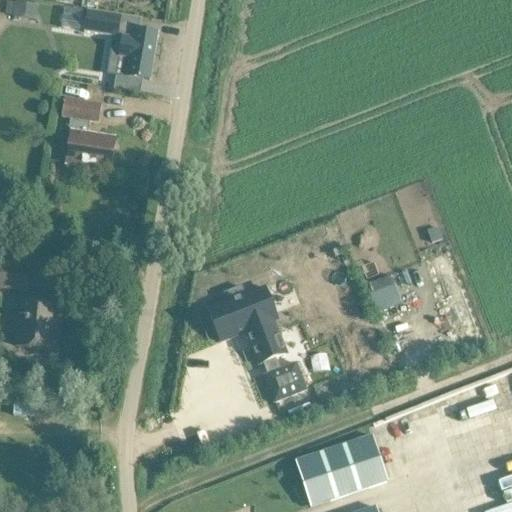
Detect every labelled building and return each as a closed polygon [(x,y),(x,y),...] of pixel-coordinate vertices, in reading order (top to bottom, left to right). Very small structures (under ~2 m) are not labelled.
[(38,7),(14,3),(12,18),(36,22),(38,7)] [(132,18),(112,15),(89,10),(85,32),(123,40),(119,59),(116,77),(149,82),(157,35),(130,30),(132,18)] [(82,78),(78,100),(117,107),(121,86),(82,78)] [(66,167),(110,173),(115,140),(88,135),(90,124),(99,125),(102,107),(64,101),(61,119),(70,121),(68,134),(71,134),(66,167)] [(28,268),(0,265),(0,288),(26,291),(28,268)] [(265,288),(207,309),(220,344),(246,336),(260,367),(263,365),(268,377),(264,376),(273,403),(306,391),(295,363),(280,368),(276,358),(288,356),(265,288)] [(51,305),(31,304),(25,303),(24,319),(12,318),(10,334),(22,335),(21,348),(53,351),(54,332),(49,331),(50,322),(55,322),(55,321),(50,321),(51,305)] [(488,427),(511,416),(511,406),(484,418),(488,427)] [(425,407),(413,411),(420,433),(432,429),(425,407)] [(403,418),(390,421),(395,439),(408,435),(403,418)] [(386,483),(372,438),(295,463),(309,508),(386,483)]
